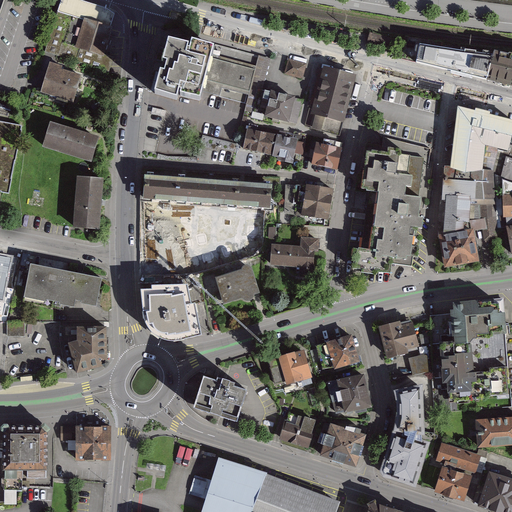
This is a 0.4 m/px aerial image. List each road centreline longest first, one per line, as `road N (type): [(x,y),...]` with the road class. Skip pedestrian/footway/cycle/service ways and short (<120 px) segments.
road 1 (primary): [(147,2),(374,64)]
road 2 (tertiary): [(160,402),(190,428),(363,482)]
road 3 (residential): [(129,161),(343,181)]
road 4 (residential): [(449,83),(431,289)]
road 5 (residential): [(363,482),(382,405),(360,306)]
road 6 (primary): [(167,363),(338,312)]
road 7 (tertiary): [(129,161),(147,2)]
road 8 (residential): [(343,181),(332,260),(338,312)]
road 9 (residential): [(125,260),(0,232)]
road 10 (residential): [(374,64),(343,181)]
